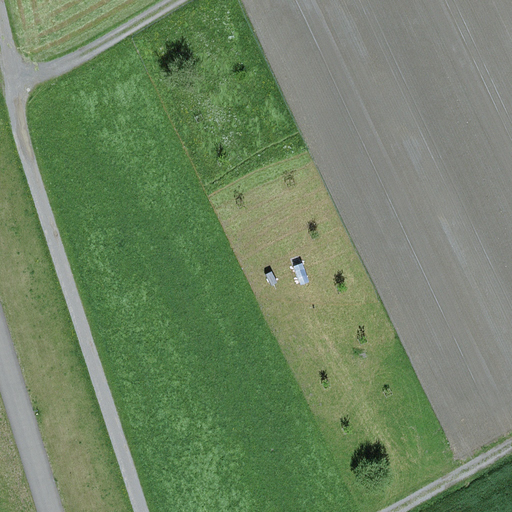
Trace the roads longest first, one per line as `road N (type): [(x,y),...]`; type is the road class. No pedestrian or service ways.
road 1 (track): [(0,32),(25,152),(140,511)]
road 2 (track): [(0,69),(13,79),(48,71),(176,0)]
road 3 (unclassified): [(0,348),(49,511)]
road 4 (track): [(395,511),(511,448)]
